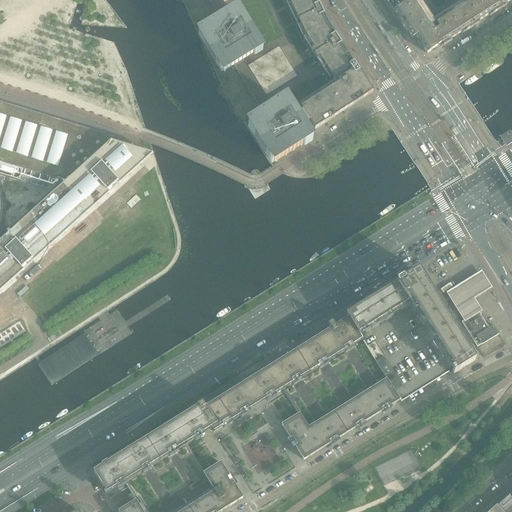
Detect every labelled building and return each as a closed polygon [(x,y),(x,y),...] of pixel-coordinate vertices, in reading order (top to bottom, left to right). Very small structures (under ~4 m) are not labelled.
[(329,25),(324,14),(316,0),(300,0),(290,5),(306,37),(323,28),(326,32),(331,28),(329,25)] [(386,0),(394,11),(410,0),(386,0)] [(431,26),(414,0),(410,0),(394,11),(399,19),(399,20),(400,21),(406,31),(406,30),(412,39),(415,36),(432,26),(431,26)] [(475,23),(479,21),(483,18),(471,0),(466,0),(467,0),(466,2),(448,14),(446,13),(443,15),(456,36),(464,31),(465,32),(476,25),(475,23)] [(502,6),(506,4),(511,0),(510,0),(471,0),(483,18),(491,13),(492,15),(503,7),(502,6)] [(261,49),(251,34),(238,12),(213,27),(200,35),(223,72),(232,67),(261,49)] [(448,41),(456,36),(443,15),(440,18),(439,19),(435,22),(435,23),(431,26),(432,26),(415,36),(426,54),(434,49),(441,44),(443,46),(449,43),(448,41)] [(344,49),(341,44),(331,28),(326,32),(323,28),(306,37),(313,48),(310,50),(317,60),(319,58),(326,68),(343,57),(340,52),(344,49)] [(314,130),(366,97),(372,92),(344,49),(340,52),(343,57),(326,68),(335,82),(337,81),(338,83),(300,108),(302,111),(309,122),(312,127),(314,130)] [(0,292),(152,155),(147,154),(136,150),(129,148),(112,143),(113,137),(0,102),(0,292)] [(311,140),(305,131),(302,127),(309,122),(302,111),(295,116),(287,103),(260,120),(250,127),(273,164),(283,157),(311,140)] [(511,142),(511,135),(509,131),(500,137),(506,147),(511,142)] [(45,320),(166,242),(150,216),(31,293),(24,298),(37,318),(39,316),(42,315),(45,320)] [(474,351),(440,295),(429,277),(427,276),(425,275),(423,274),(421,274),(418,270),(403,279),(402,279),(396,282),(397,283),(353,311),(346,315),(348,318),(348,319),(357,334),(408,302),(410,301),(433,336),(456,372),(475,361),(470,353),(474,351)] [(446,294),(465,324),(483,313),(475,300),(486,293),(492,289),(482,272),(475,276),(446,294)] [(456,372),(433,336),(410,301),(408,302),(357,334),(360,338),(334,354),(308,371),(282,387),(283,389),(282,389),(298,414),(299,413),(310,430),(388,381),(399,400),(401,402),(451,371),(453,374),(456,372)] [(498,334),(493,326),(488,329),(478,312),(461,322),(477,347),(481,344),(481,345),(498,334)] [(103,466),(93,472),(100,483),(107,493),(121,485),(119,483),(132,475),(158,458),(185,442),(186,444),(211,429),(213,432),(214,432),(223,426),(230,422),(235,418),(257,405),(282,389),(283,389),(282,387),(308,371),(334,354),(360,338),(357,334),(348,319),(335,327),(332,322),(328,325),(331,329),(322,335),(309,343),(309,344),(305,346),(305,345),(295,351),(283,359),(283,360),(279,362),(269,367),(257,375),(257,376),(253,379),(253,378),(243,384),(231,392),(227,395),(227,394),(217,400),(205,407),(205,408),(202,403),(197,406),(198,407),(185,415),(185,416),(181,418),(181,417),(173,423),(159,431),(159,432),(156,434),(155,434),(146,439),(133,448),(129,451),(129,450),(120,456),(107,464),(107,462),(102,465),(103,466)] [(98,355),(85,335),(38,365),(51,386),(98,355)] [(303,460),(399,400),(388,381),(310,430),(299,413),(298,414),(281,425),(290,439),(292,437),(297,445),(294,446),(303,460)] [(211,488),(203,474),(204,473),(186,444),(185,442),(158,458),(132,475),(119,483),(121,485),(124,483),(131,494),(142,511),(181,511),(189,507),(202,499),(214,492),(211,488)] [(220,463),(204,473),(203,474),(211,488),(229,477),(220,463)] [(242,498),(229,477),(211,488),(214,492),(225,509),(242,498)] [(220,511),(225,509),(214,492),(202,499),(210,511),(220,511)] [(142,511),(131,494),(125,498),(129,505),(118,511),(142,511)] [(508,495),(495,507),(499,511),(511,511),(511,501),(511,500),(510,497),(508,495)] [(210,511),(202,499),(189,507),(192,511),(210,511)]
